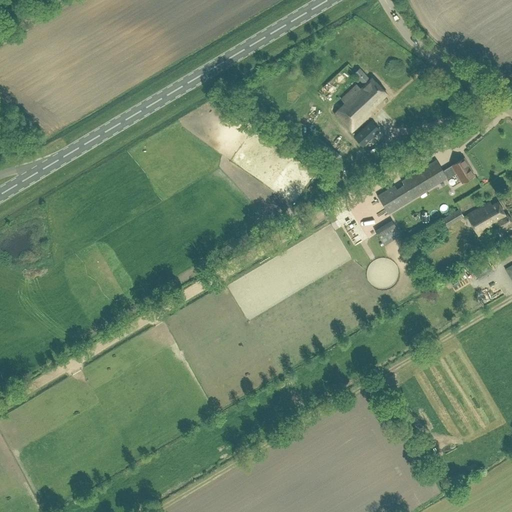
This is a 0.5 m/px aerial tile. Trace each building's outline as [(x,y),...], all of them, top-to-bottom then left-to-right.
[(353,73),(362,84),(368,78),(360,68),(353,73)] [(369,110),(386,94),(372,78),(360,89),(356,85),(341,99),(344,104),(334,113),(351,132),(371,112),(369,110)] [(345,79),(338,86),(343,91),(350,83),(345,79)] [(363,146),(379,131),(370,121),(354,137),(363,146)] [(447,179),(456,174),(461,183),(474,175),(463,158),(451,165),(451,166),(443,171),(436,160),(401,181),(403,185),(396,189),(394,185),(376,196),(387,214),(446,178),(447,179)] [(300,170),(292,185),(306,192),(317,172),(311,169),(308,174),(300,170)] [(510,224),(511,223),(511,222),(507,214),(505,215),(497,202),(491,205),(489,202),(466,215),(478,236),(493,228),(491,224),(497,220),(504,231),(511,227),(510,224)] [(446,227),(463,217),(458,209),(441,219),(446,227)] [(380,241),(397,230),(392,220),(374,230),(380,241)] [(472,269),(478,280),(492,272),(486,261),(472,269)]
